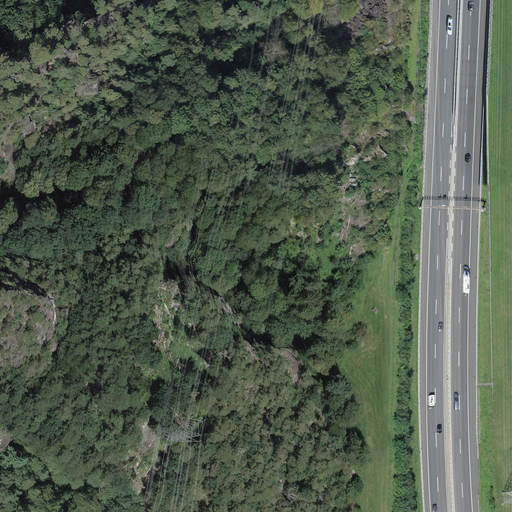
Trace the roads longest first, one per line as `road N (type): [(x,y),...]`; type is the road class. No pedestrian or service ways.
road 1 (motorway): [(465,511),(463,240),(474,0)]
road 2 (motorway): [(448,0),(437,511)]
